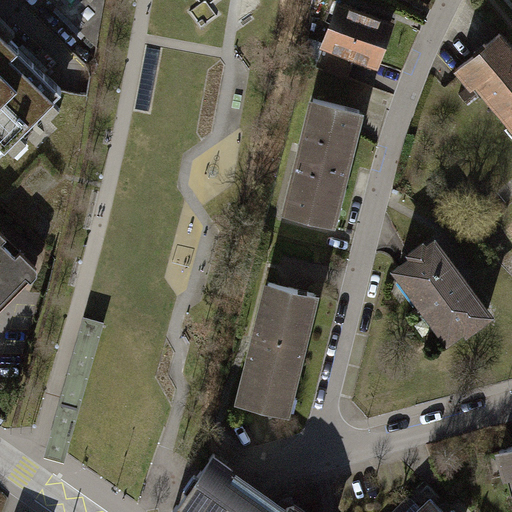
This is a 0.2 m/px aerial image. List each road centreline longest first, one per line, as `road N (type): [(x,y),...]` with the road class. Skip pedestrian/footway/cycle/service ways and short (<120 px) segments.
road 1 (residential): [(317,460),(390,149),(453,0)]
road 2 (residential): [(511,409),(317,460)]
